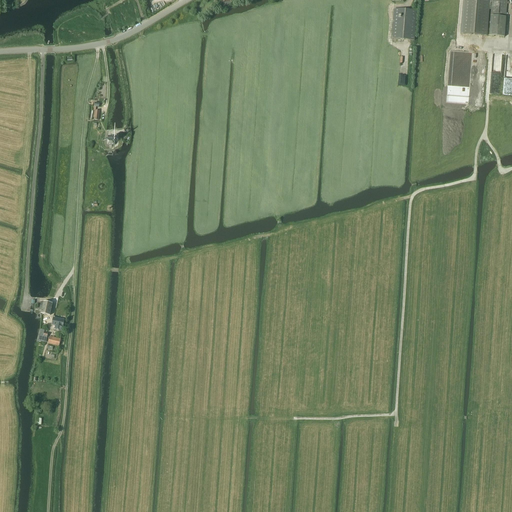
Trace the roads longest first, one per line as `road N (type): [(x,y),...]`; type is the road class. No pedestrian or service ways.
road 1 (track): [(101,43),(86,95),(61,430)]
road 2 (tertiary): [(0,51),(115,40),(187,0)]
